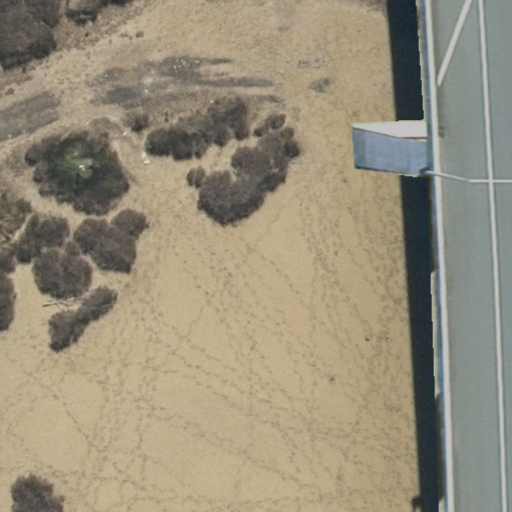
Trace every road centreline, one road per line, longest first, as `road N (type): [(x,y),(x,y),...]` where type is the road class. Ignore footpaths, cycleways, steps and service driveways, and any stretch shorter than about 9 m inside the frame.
road 1 (motorway): [(511,451),(495,0)]
road 2 (track): [(0,116),(143,41),(223,14),(320,0)]
road 3 (track): [(372,0),(511,29)]
